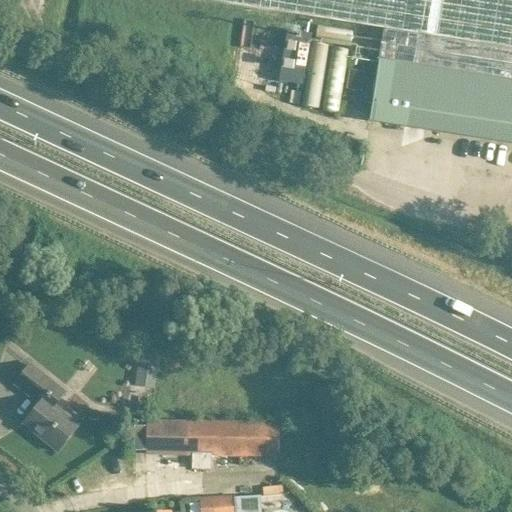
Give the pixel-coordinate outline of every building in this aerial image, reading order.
[(511,0),(192,0),(383,30),(368,122),(511,144),(511,0)] [(278,82),(302,86),(310,35),(286,31),(278,82)] [(348,70),(345,90),(361,93),(364,73),(348,70)] [(133,386),(153,389),(158,352),(139,349),(133,386)] [(14,384),(39,404),(23,425),(58,452),(78,427),(53,408),(65,394),(29,366),(14,384)] [(145,454),(278,457),(279,424),(159,422),(159,427),(146,426),(145,454)] [(258,511),(257,496),(233,498),(232,495),(198,498),(199,511),(258,511)]
